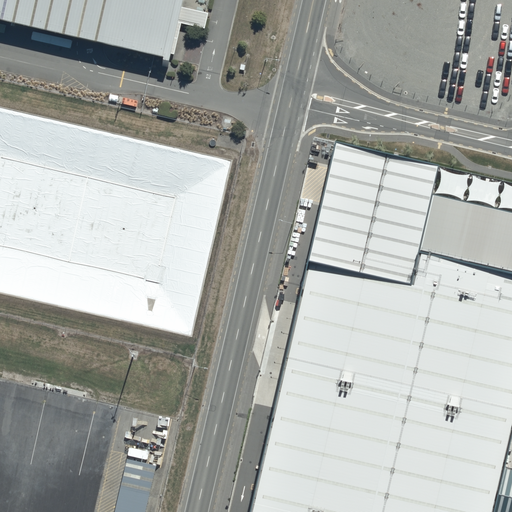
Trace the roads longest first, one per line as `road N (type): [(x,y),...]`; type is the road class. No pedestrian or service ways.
road 1 (tertiary): [(197,511),(291,103)]
road 2 (unclassified): [(296,81),(492,130),(499,140)]
road 3 (unclassified): [(499,140),(488,145),(291,103)]
